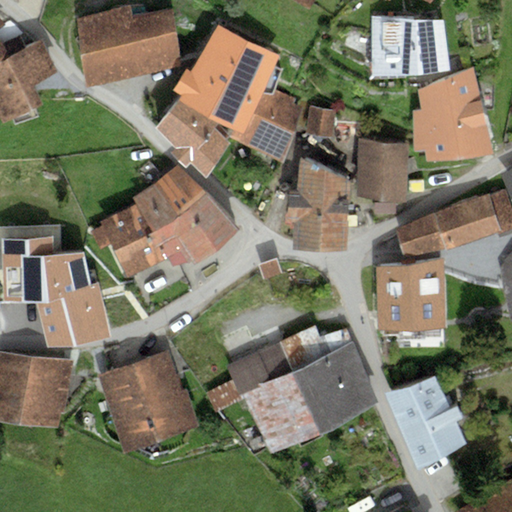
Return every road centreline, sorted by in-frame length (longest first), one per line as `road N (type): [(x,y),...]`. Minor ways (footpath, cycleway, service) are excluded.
road 1 (residential): [(272,248),(215,191),(77,83),(0,4)]
road 2 (residential): [(0,351),(139,346),(222,296),(272,248)]
road 3 (residential): [(436,511),(394,432),(347,271)]
road 4 (residential): [(347,271),(511,163)]
